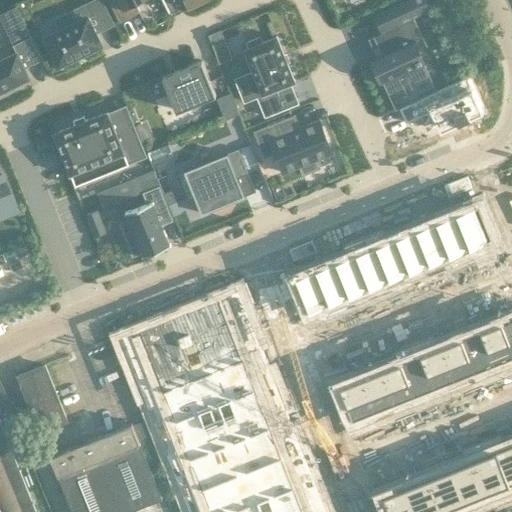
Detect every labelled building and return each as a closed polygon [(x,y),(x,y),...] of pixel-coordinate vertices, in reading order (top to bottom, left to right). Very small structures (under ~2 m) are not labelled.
[(58,31),(45,38),(59,65),(72,59),(87,52),(87,51),(100,45),(95,34),(113,25),(100,0),(94,0),(86,4),(91,15),(58,31)] [(107,0),(119,22),(139,12),(134,2),(137,0),(107,0)] [(187,0),(191,8),(208,0),(187,0)] [(428,74),(423,63),(413,41),(415,40),(422,37),(414,18),(429,11),(423,0),(404,0),(375,14),(383,32),(381,34),(373,37),(382,55),(376,58),(372,60),(382,82),(387,93),(428,74)] [(213,48),(225,44),(220,31),(209,36),(213,48)] [(3,91),(4,90),(11,87),(12,86),(13,85),(29,77),(24,68),(42,60),(31,36),(12,46),(16,53),(0,60),(0,91),(3,90),(3,91)] [(253,71),(235,79),(239,90),(244,102),(257,97),(265,117),(298,104),(289,83),(292,82),(294,81),(293,80),(287,64),(283,54),(276,38),(277,38),(276,37),(274,37),(275,37),(262,43),(259,37),(246,43),(248,48),(246,49),(244,50),(245,51),(253,71)] [(201,61),(162,77),(176,111),(215,95),(201,61)] [(467,77),(399,109),(406,123),(431,111),(439,128),(440,131),(458,123),(470,118),(483,112),(481,108),(467,77)] [(229,94),(217,99),(225,118),(238,113),(229,94)] [(129,110),(135,124),(140,122),(135,108),(129,110)] [(54,133),(53,133),(53,135),(54,135),(69,173),(69,174),(70,175),(71,175),(75,185),(94,178),(90,167),(122,154),(127,165),(146,157),(133,125),(115,132),(107,113),(108,113),(107,112),(105,112),(106,113),(87,120),(73,125),(73,126),(55,133),(54,133)] [(254,131),(264,157),(274,153),(282,173),(299,166),(302,175),(319,168),(316,159),(322,157),(320,152),(330,148),(319,120),(300,128),(294,115),(254,131)] [(168,144),(147,152),(151,164),(172,156),(168,144)] [(238,149),(175,174),(185,198),(193,195),(201,213),(244,196),(237,177),(247,173),(238,149)] [(0,165),(0,211),(8,209),(7,208),(15,205),(12,198),(13,198),(3,172),(0,165)] [(141,176),(130,180),(136,193),(159,184),(153,171),(141,176)] [(169,245),(169,244),(166,237),(161,225),(155,209),(166,204),(159,186),(142,193),(147,203),(125,212),(125,214),(126,213),(128,219),(134,232),(124,236),(132,256),(142,253),(143,254),(142,255),(142,256),(164,248),(168,246),(169,245)] [(479,204),(457,213),(474,255),(495,246),(479,204)] [(97,211),(85,215),(94,237),(106,233),(97,211)] [(457,213),(437,221),(454,263),(474,255),(457,213)] [(437,221),(417,229),(434,271),(454,263),(437,221)] [(417,229),(397,237),(414,279),(434,271),(417,229)] [(397,237),(377,245),(394,287),(414,279),(397,237)] [(377,245),(356,252),(373,295),(394,287),(377,245)] [(356,252),(336,260),(353,303),(366,298),(373,295),(356,252)] [(336,260),(316,268),(333,311),(353,303),(336,260)] [(502,266),(491,270),(494,278),(505,273),(502,266)] [(316,268),(296,276),(313,319),(333,311),(316,268)] [(473,277),(461,282),(464,289),(476,285),(473,277)] [(461,282),(451,286),(454,293),(464,289),(461,282)] [(128,332),(118,336),(122,346),(130,366),(134,376),(142,396),(142,397),(146,407),(146,406),(154,426),(154,427),(158,437),(158,436),(166,457),(170,467),(178,487),(182,497),(188,511),(325,511),(325,510),(326,509),(322,499),(321,500),(313,480),(314,479),(310,469),(309,469),(301,449),(302,449),(298,439),(297,439),(289,419),(290,419),(286,409),(276,413),(268,393),(278,389),(274,379),(273,379),(266,359),(262,349),(261,349),(254,329),(250,319),(242,299),(242,298),(238,289),(228,292),(229,293),(128,333),(128,332)] [(433,293),(421,298),(424,305),(436,301),(433,293)] [(421,298),(410,302),(413,309),(424,305),(421,298)] [(393,309),(381,314),(384,321),(396,317),(393,309)] [(381,314),(370,318),(373,325),(384,321),(381,314)] [(511,316),(501,321),(511,349),(511,316)] [(511,349),(501,321),(480,329),(497,372),(511,365),(511,349)] [(353,325),(341,330),(344,337),(356,333),(353,325)] [(480,329),(460,337),(477,380),(497,372),(480,329)] [(341,330),(330,334),(333,341),(344,337),(341,330)] [(443,344),(440,345),(457,388),(462,386),(477,380),(460,337),(443,344)] [(440,345),(420,353),(437,396),(457,388),(440,345)] [(420,353),(400,361),(417,403),(437,396),(420,353)] [(400,361),(380,369),(397,411),(417,403),(400,361)] [(40,432),(67,421),(44,365),(17,376),(40,432)] [(380,369),(360,377),(377,419),(397,411),(380,369)] [(360,377),(339,385),(356,428),(377,419),(360,377)] [(505,390),(494,395),(497,402),(508,398),(505,390)] [(476,402),(465,406),(468,414),(479,410),(476,402)] [(465,406),(454,411),(457,418),(468,414),(465,406)] [(436,418),(425,422),(428,430),(439,425),(436,418)] [(511,427),(508,418),(501,421),(505,433),(511,429),(511,427)] [(424,423),(414,427),(417,434),(428,430),(425,422),(424,423)] [(72,511),(126,511),(162,498),(131,423),(50,455),(72,511)] [(471,433),(464,436),(468,447),(476,444),(471,433)] [(0,475),(19,468),(6,434),(0,436),(0,475)] [(396,434),(385,438),(388,446),(399,441),(396,434)] [(464,436),(456,439),(461,450),(468,447),(464,436)] [(385,438),(373,443),(376,450),(388,446),(385,438)] [(511,442),(495,450),(511,492),(511,491),(511,442)] [(495,450),(473,458),(490,501),(511,492),(495,450)] [(427,451),(419,454),(424,465),(431,462),(427,451)] [(419,454),(412,457),(416,468),(424,465),(419,454)] [(473,458),(450,467),(467,510),(490,501),(473,458)] [(450,467),(428,476),(442,511),(443,511),(442,509),(463,501),(466,510),(467,510),(450,467)] [(0,511),(2,511),(32,501),(19,468),(0,475),(0,511)] [(381,469),(374,472),(378,483),(386,480),(381,469)] [(442,511),(428,476),(406,485),(416,511),(442,511)] [(416,511),(406,485),(382,494),(389,511),(416,511)] [(36,511),(32,501),(2,511),(36,511)]
